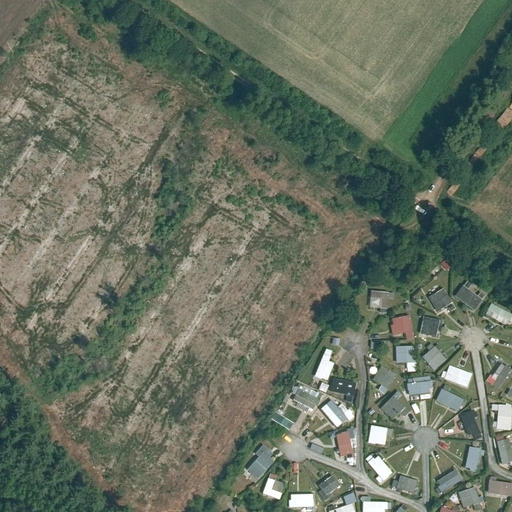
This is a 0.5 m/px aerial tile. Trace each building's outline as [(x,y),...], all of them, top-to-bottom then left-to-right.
[(445,253),(436,258),(442,268),(451,263),(445,253)] [(389,288),(369,286),(366,314),(385,317),(389,288)] [(482,301),(464,286),(456,296),(474,311),(482,301)] [(452,305),(443,289),(428,297),(438,313),(452,305)] [(511,316),(511,312),(492,304),(488,314),(509,324),(511,316)] [(413,333),(408,313),(391,317),(396,337),(413,333)] [(440,319),(424,316),(421,334),(437,336),(440,319)] [(434,370),(447,359),(432,343),(427,347),(430,350),(422,357),(434,370)] [(414,362),(414,345),(395,345),(395,362),(414,362)] [(332,350),(326,348),(316,375),(329,380),(335,363),(329,360),(332,350)] [(499,388),(511,369),(502,362),(489,381),(499,388)] [(398,375),(381,364),(372,379),(388,390),(398,375)] [(469,387),(473,373),(449,366),(448,371),(444,370),(442,379),(469,387)] [(430,374),(406,377),(408,397),(433,394),(430,374)] [(354,386),(333,380),(330,392),(351,398),(354,386)] [(307,387),(300,383),(293,399),(315,409),(321,397),(306,390),(307,387)] [(321,390),(328,392),(330,385),(323,383),(321,390)] [(465,398),(443,390),(438,402),(460,411),(465,398)] [(406,408),(392,395),(379,410),(393,423),(406,408)] [(347,417),(332,399),(321,409),(337,426),(347,417)] [(511,429),(511,404),(494,403),(494,411),(499,411),(499,420),(494,420),(493,429),(511,429)] [(482,437),(474,412),(459,417),(466,437),(475,434),(477,439),(482,437)] [(388,427),(371,425),(369,443),(386,445),(388,427)] [(354,456),(348,431),(337,433),(343,458),(354,456)] [(511,464),(511,451),(508,434),(496,437),(503,467),(511,464)] [(322,453),(324,448),(314,444),(312,449),(322,453)] [(480,470),(482,447),(470,446),(468,469),(480,470)] [(262,453),(247,471),(258,480),(273,462),(262,453)] [(385,480),(393,473),(378,457),(376,459),(374,458),(368,463),(385,480)] [(462,480),(456,471),(436,483),(442,492),(462,480)] [(330,493),(341,485),(333,473),(315,485),(326,501),(333,496),(330,493)] [(419,482),(401,475),(397,486),(415,493),(419,482)] [(268,480),(263,495),(279,500),(284,486),(268,480)] [(511,481),(489,480),(488,494),(511,495),(511,481)] [(475,487),(459,493),(465,509),(481,502),(475,487)] [(315,508),(314,494),(291,494),(291,508),(315,508)] [(328,506),(330,511),(356,511),(353,504),(357,502),(355,495),(328,506)] [(371,496),(361,496),(362,502),(364,502),(363,511),(392,511),(392,500),(372,501),(371,496)]
